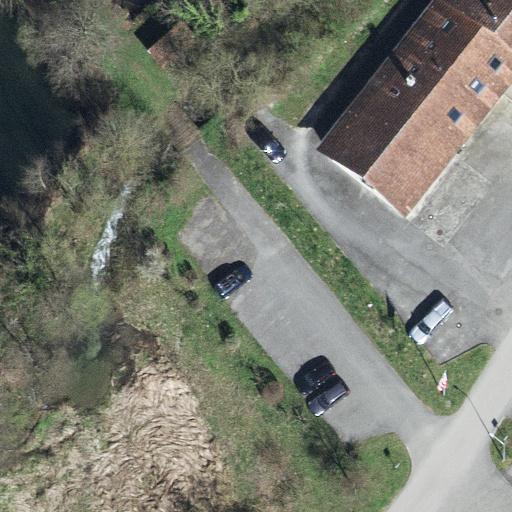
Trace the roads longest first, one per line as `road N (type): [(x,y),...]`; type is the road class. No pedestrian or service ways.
road 1 (track): [(187,155),(73,0)]
road 2 (residential): [(511,357),(407,511)]
